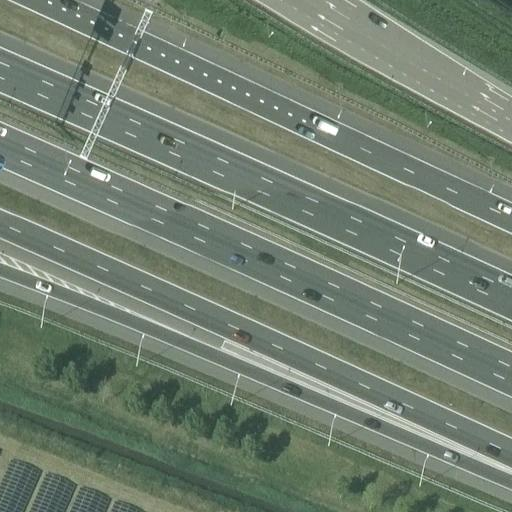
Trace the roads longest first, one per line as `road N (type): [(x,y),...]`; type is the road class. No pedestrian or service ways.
road 1 (motorway): [(0,226),(511,461)]
road 2 (motorway): [(0,147),(511,377)]
road 3 (motorway): [(511,300),(0,73)]
road 4 (motorway): [(0,271),(511,474)]
road 5 (motorway): [(511,217),(39,0)]
road 6 (motorway): [(511,121),(303,0)]
